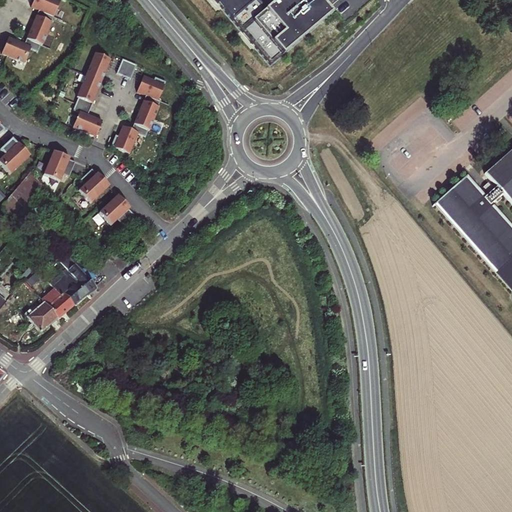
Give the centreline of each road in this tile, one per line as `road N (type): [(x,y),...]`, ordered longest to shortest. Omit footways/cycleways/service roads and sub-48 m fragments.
road 1 (secondary): [(329,225),(360,305),(379,511)]
road 2 (residential): [(0,110),(102,163),(170,238)]
road 3 (residential): [(21,371),(109,433),(120,463),(172,511)]
road 4 (tertiary): [(21,371),(170,238)]
